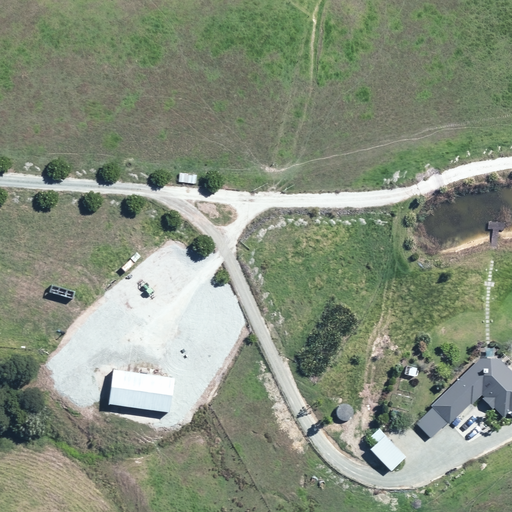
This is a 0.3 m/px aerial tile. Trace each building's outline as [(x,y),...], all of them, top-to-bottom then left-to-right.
[(172,273),(126,293),(132,309),(178,289),(172,273)] [(433,408),(417,423),(432,439),(447,425),(448,427),(473,403),(476,406),(483,399),(493,409),(494,407),(504,418),(508,415),(511,418),(511,370),(490,347),(429,404),(433,408)] [(111,401),(110,405),(171,414),(176,379),(173,378),(174,372),(141,367),(140,373),(115,369),(115,375),(106,373),(102,399),(111,401)] [(345,405),(341,406),(340,406),(339,407),(338,408),(337,408),(337,409),(337,410),(336,410),(336,411),(336,412),(335,413),(335,414),(335,415),(335,416),(336,417),(336,418),(336,419),(337,420),(338,421),(339,422),(340,423),(341,423),(342,423),(343,424),(344,424),(345,424),(346,424),(347,424),(348,423),(349,423),(350,422),(351,422),(351,421),(352,421),(352,420),(353,419),(353,418),(354,417),(354,416),(354,415),(354,414),(354,413),(354,412),(353,411),(353,410),(352,409),(351,408),(351,407),(350,407),(349,406),(348,406),(347,405),(346,405),(345,405)] [(407,458),(380,428),(370,435),(377,443),(370,449),(391,472),(407,458)]
